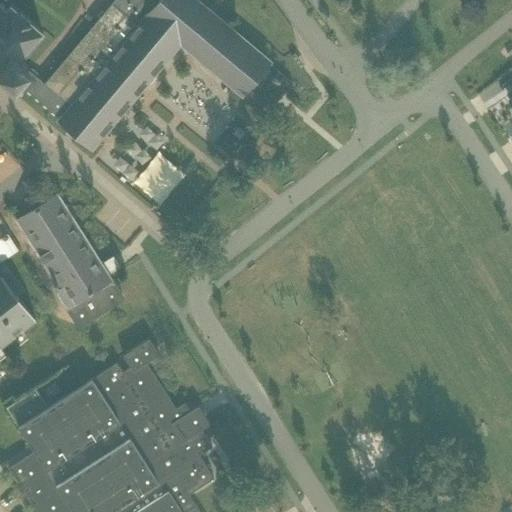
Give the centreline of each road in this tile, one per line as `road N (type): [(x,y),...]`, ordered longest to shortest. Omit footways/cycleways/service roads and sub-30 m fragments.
road 1 (residential): [(203,268),(198,300),(325,511)]
road 2 (residential): [(203,268),(379,126)]
road 3 (residential): [(57,146),(203,268)]
road 4 (residential): [(511,210),(429,86)]
